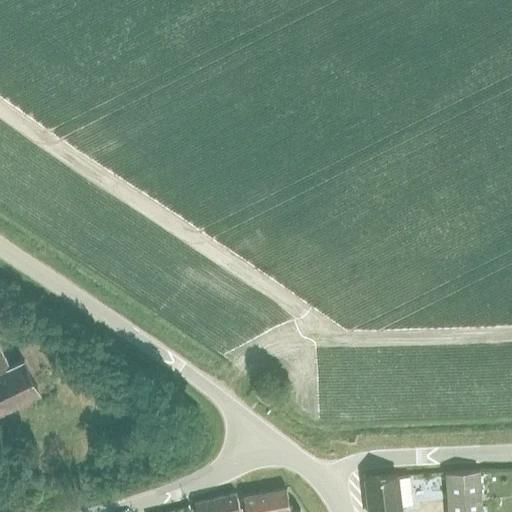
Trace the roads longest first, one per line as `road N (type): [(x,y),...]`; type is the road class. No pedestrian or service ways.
road 1 (tertiary): [(261,435),(0,238)]
road 2 (unclassified): [(331,485),(370,464),(511,455)]
road 3 (tertiary): [(117,511),(226,470),(261,435)]
